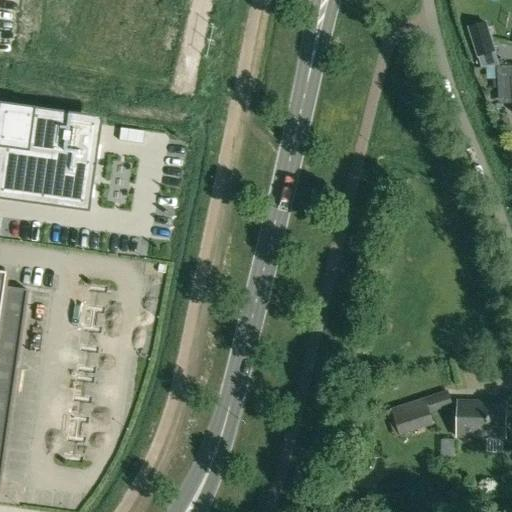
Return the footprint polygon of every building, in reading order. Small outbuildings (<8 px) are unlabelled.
[(496,51),(487,21),(469,27),(479,57),(496,51)] [(6,112),(0,154),(0,194),(85,206),(96,124),(6,112)] [(121,129),(120,141),(143,144),(145,132),(121,129)] [(0,489),(28,291),(8,288),(10,277),(0,276),(0,489)] [(433,424),(429,412),(447,406),(443,393),(391,410),(399,435),(433,424)] [(458,402),(457,436),(505,438),(506,404),(458,402)]
